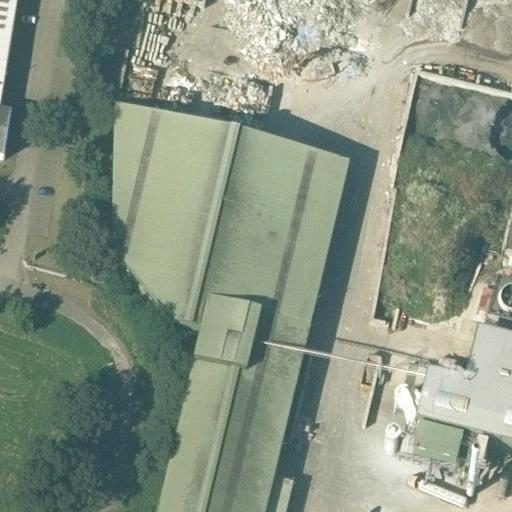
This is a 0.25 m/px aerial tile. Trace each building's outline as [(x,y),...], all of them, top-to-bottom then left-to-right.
[(0,0),(0,86),(14,0),(0,0)] [(511,0),(416,0),(413,21),(511,37),(511,0)] [(454,79),(419,76),(414,126),(511,135),(511,74),(455,69),(454,79)] [(201,341),(158,511),(244,511),(328,163),(109,115),(111,261),(171,335),(201,341)] [(0,117),(0,160),(2,161),(10,119),(0,117)] [(511,285),(493,281),(483,326),(511,332),(511,285)] [(511,348),(471,339),(459,392),(424,384),(413,433),(459,443),(489,450),(511,455),(511,348)] [(418,393),(426,370),(416,367),(408,390),(418,393)] [(407,405),(393,402),(388,415),(403,419),(407,405)] [(395,442),(384,439),(381,453),(391,455),(395,442)] [(455,455),(400,441),(395,459),(450,474),(453,464),(455,455)] [(489,450),(459,443),(455,455),(453,464),(467,468),(479,471),(484,472),(489,450)] [(479,471),(467,468),(460,495),(472,499),(479,471)]
